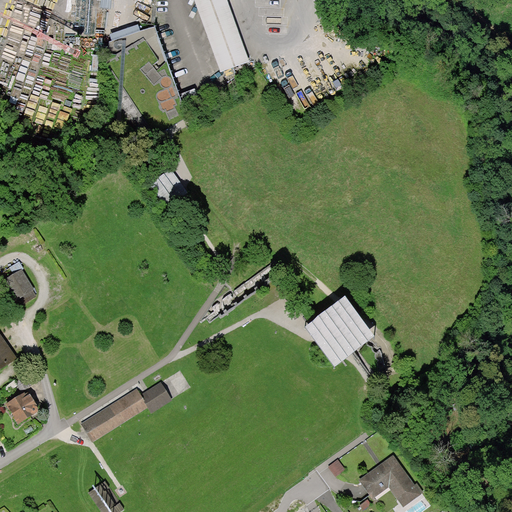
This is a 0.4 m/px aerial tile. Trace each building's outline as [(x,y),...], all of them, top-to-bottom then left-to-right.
[(226,0),(194,0),(220,71),(248,61),(226,0)] [(215,311),(206,318),(209,322),(219,315),(221,317),(279,275),(271,264),(212,307),(215,311)] [(5,280),(16,300),(34,290),(23,270),(5,280)] [(343,300),(306,327),(317,342),(335,365),(348,355),(371,338),(343,300)] [(0,333),(0,368),(17,357),(0,333)] [(17,381),(22,391),(35,384),(30,374),(17,381)] [(172,400),(161,382),(141,394),(147,407),(151,413),(172,400)] [(92,441),(147,407),(141,394),(137,388),(81,423),(92,441)] [(26,391),(5,403),(18,423),(39,410),(26,391)] [(393,455),(359,479),(373,498),(389,487),(403,506),(421,494),(393,455)] [(104,481),(88,492),(101,511),(119,511),(123,509),(104,481)]
